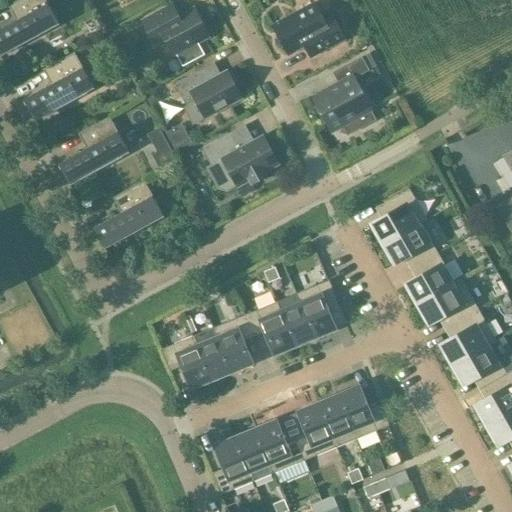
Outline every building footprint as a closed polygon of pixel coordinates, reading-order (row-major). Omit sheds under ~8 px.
[(0,55),(1,57),(60,25),(46,0),(18,0),(9,5),(17,20),(0,29),(0,55)] [(312,58),(345,40),(333,17),(324,21),(315,4),(273,26),(288,55),(305,46),(312,58)] [(198,42),(209,36),(195,9),(176,19),(170,7),(143,22),(155,44),(161,40),(167,42),(174,55),(177,54),(184,66),(205,55),(198,42)] [(36,121),(95,89),(75,52),(44,69),(52,84),(24,100),(36,121)] [(350,134),(376,120),(370,109),(372,108),(356,78),(369,70),(362,57),(334,73),(340,84),(313,99),(330,131),(344,123),(350,134)] [(194,125),(205,119),(243,98),(235,85),(238,83),(233,72),(229,74),(228,71),(204,84),(197,72),(175,84),(187,106),(184,108),(194,125)] [(70,185),(130,153),(110,116),(79,133),(87,149),(59,164),(70,185)] [(169,131),(177,148),(193,140),(184,123),(169,131)] [(164,127),(149,133),(161,160),(176,154),(164,127)] [(264,172),(279,164),(264,136),(239,150),(230,133),(202,149),(211,166),(207,168),(218,189),(227,191),(237,185),(237,187),(250,180),(253,184),(267,176),(264,172)] [(105,249),(164,217),(145,180),(113,197),(122,213),(94,228),(105,249)] [(384,244),(427,219),(410,189),(382,205),(388,216),(379,221),(378,219),(370,224),(377,237),(379,236),(384,244)] [(511,198),(497,208),(510,229),(511,228),(511,198)] [(428,220),(427,219),(384,244),(389,252),(387,253),(394,266),(402,262),(401,260),(411,255),(417,265),(438,253),(421,224),(428,220)] [(418,305),(462,280),(461,279),(455,283),(438,253),(417,265),(423,276),(413,281),(412,280),(404,284),(412,297),(414,296),(418,305)] [(280,278),(276,267),(265,272),(269,283),(280,278)] [(297,293),(315,337),(336,328),(330,315),(341,310),(329,280),(297,293)] [(479,310),(462,280),(418,305),(423,313),(421,314),(429,327),(437,322),(436,321),(445,315),(451,326),(479,310)] [(229,305),(240,300),(235,289),(224,294),(229,305)] [(278,301),(277,302),(295,345),(315,337),(297,293),(296,294),(301,304),(282,311),(278,301)] [(246,315),(254,336),(265,332),(274,354),(295,345),(277,302),(246,315)] [(497,304),(487,310),(497,324),(507,318),(497,304)] [(453,365),(496,340),(479,310),(451,326),(457,337),(448,342),(447,340),(439,345),(446,358),(448,357),(453,365)] [(244,341),(254,336),(246,315),(214,328),(232,371),(253,363),(244,341)] [(212,380),(232,371),(214,328),(213,328),(217,338),(199,346),(195,336),(194,336),(212,380)] [(191,388),(212,380),(194,336),(162,349),(171,371),(182,366),(191,388)] [(497,341),(496,340),(453,365),(458,373),(456,374),(463,387),(471,383),(470,381),(480,376),(486,386),(507,374),(490,344),(497,341)] [(487,425),(511,411),(511,370),(507,374),(486,386),(492,397),(476,406),(475,404),(473,405),(481,418),(483,417),(487,425)] [(339,395),(357,439),(389,426),(380,404),(369,408),(360,387),(339,395)] [(337,447),(357,439),(339,395),(319,403),(337,447)] [(306,460),(337,447),(319,403),(299,412),(308,434),(297,438),(306,460)] [(511,411),(487,425),(492,434),(490,435),(498,448),(506,443),(505,441),(511,437),(511,411)] [(277,421),(256,429),(274,473),(306,460),(297,438),(286,443),(277,421)] [(236,437),(254,481),(255,481),(251,471),(269,463),(273,473),(274,473),(256,429),(236,437)] [(254,481),(236,437),(216,446),(225,468),(213,472),(222,494),(254,481)] [(368,464),(372,475),(383,471),(379,460),(368,464)] [(348,473),(352,484),(364,479),(359,468),(348,473)] [(386,478),(375,482),(380,493),(391,489),(386,478)] [(369,498),(380,493),(375,482),(364,487),(369,498)] [(334,496),(322,500),(327,511),(338,507),(334,496)] [(277,511),(284,511),(290,510),(285,499),(274,503),(277,511)] [(314,511),(325,511),(327,511),(322,500),(311,505),(314,511)]
